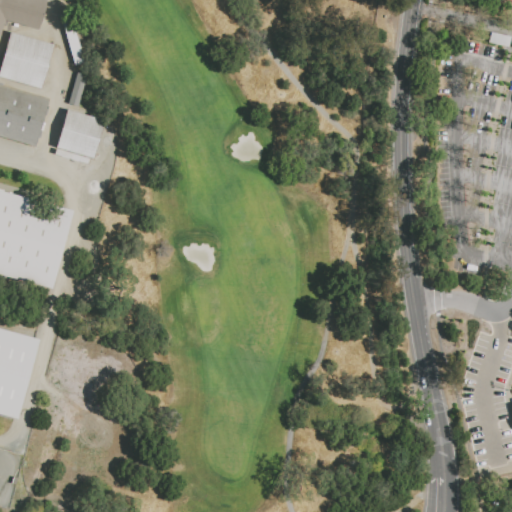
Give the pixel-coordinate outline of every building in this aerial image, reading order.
[(0,0),(43,0),(47,1),(38,33),(4,24),(0,38),(0,0)] [(60,21),(73,65),(83,62),(71,18),(60,21)] [(0,67),(10,33),(53,45),(40,91),(0,78),(0,67)] [(79,75),(85,77),(77,107),(71,105),(79,75)] [(0,85),(48,100),(34,149),(0,138),(0,85)] [(68,113),(103,123),(94,159),(58,150),(68,113)] [(0,196),(0,271),(46,284),(65,214),(0,196)] [(0,333),(36,343),(17,415),(0,410),(0,333)]
